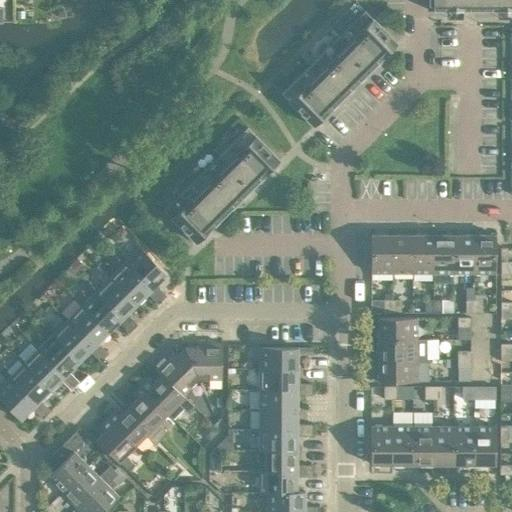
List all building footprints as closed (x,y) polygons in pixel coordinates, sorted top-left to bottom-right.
[(454,0),(427,0),(427,9),(429,9),(454,9),(454,0)] [(480,0),(454,0),(454,9),(480,9),(480,0)] [(504,0),(480,0),(480,9),(505,9),(504,0)] [(281,93),(313,126),(397,43),(364,10),(281,93)] [(163,210),(196,242),(279,159),(247,127),(163,210)] [(130,230),(123,236),(131,244),(137,237),(130,230)] [(392,273),(392,235),(371,235),(371,273),(392,273)] [(392,273),(413,273),(413,235),(392,235),(392,273)] [(413,273),(433,273),(433,235),(413,235),(413,273)] [(433,235),(433,273),(454,273),(454,235),(433,235)] [(454,273),(473,273),(474,235),(454,235),(454,273)] [(474,235),(473,273),(495,273),(495,235),(474,235)] [(140,248),(125,262),(152,290),(155,285),(166,274),(140,248)] [(501,270),(511,270),(511,261),(501,261),(501,270)] [(160,290),(155,285),(152,290),(125,262),(110,277),(137,304),(147,293),(152,299),(160,290)] [(511,278),(511,270),(501,270),(501,278),(511,278)] [(110,277),(96,291),(123,318),(126,314),(137,304),(110,277)] [(166,296),(160,290),(152,299),(158,304),(166,296)] [(126,314),(123,318),(96,291),(82,305),(108,332),(118,322),(123,328),(131,320),(126,314)] [(465,313),(473,313),(473,299),(465,299),(465,313)] [(473,313),(483,313),(482,299),(473,299),(473,313)] [(384,313),(393,313),(392,300),(384,300),(384,313)] [(392,300),(393,313),(401,313),(401,300),(392,300)] [(424,313),(433,313),(433,300),(425,300),(424,313)] [(433,300),(433,313),(441,313),(441,300),(433,300)] [(501,311),(511,311),(511,301),(501,301),(501,311)] [(97,343),(108,332),(82,305),(67,320),(94,347),(97,343)] [(378,339),(416,339),(416,318),(378,318),(378,339)] [(457,318),(457,327),(470,327),(470,318),(457,318)] [(102,348),(97,343),(94,347),(67,320),(52,334),(79,361),(89,351),(94,356),(102,348)] [(123,328),(129,333),(137,325),(131,320),(123,328)] [(79,361),(52,334),(38,349),(64,376),(68,372),(79,361)] [(426,360),(426,359),(426,339),(416,339),(378,339),(378,359),(426,360)] [(185,348),(198,379),(221,379),(221,343),(196,343),(196,348),(185,348)] [(500,352),(511,352),(511,343),(500,343),(500,352)] [(259,347),(259,370),(297,370),(297,354),(312,354),(312,347),(259,347)] [(94,356),(100,362),(108,354),(102,348),(94,356)] [(198,379),(185,348),(177,355),(173,352),(156,370),(160,375),(161,375),(181,395),(182,394),(198,379)] [(73,377),(68,372),(64,376),(38,349),(24,363),(50,389),(60,380),(65,384),(73,377)] [(457,360),(470,360),(470,350),(457,350),(457,360)] [(500,360),(511,360),(511,352),(500,352),(500,360)] [(428,360),(426,360),(378,359),(378,381),(428,381),(428,360)] [(39,400),(50,389),(24,363),(9,377),(35,404),(39,400)] [(259,370),(259,389),(297,389),(297,383),(297,370),(259,370)] [(182,394),(181,395),(161,375),(160,375),(152,383),(147,378),(140,385),(167,413),(173,418),(183,409),(187,413),(194,406),(182,395),(182,394)] [(39,400),(35,404),(9,377),(0,386),(0,399),(20,419),(31,408),(36,413),(44,405),(40,401),(39,400)] [(65,384),(71,390),(79,382),(73,377),(65,384)] [(297,395),(305,395),(305,384),(297,383),(297,389),(259,389),(259,409),(297,409),(297,395)] [(500,393),(511,392),(511,384),(500,384),(500,393)] [(157,423),(167,413),(140,385),(132,393),(137,398),(129,406),(161,438),(167,433),(157,423)] [(383,399),(392,399),(392,387),(383,386),(383,399)] [(433,399),(433,393),(433,386),(424,386),(424,399),(433,399)] [(442,399),(442,386),(433,386),(433,393),(433,399),(442,399)] [(473,393),(473,399),(495,399),(495,386),(482,387),(473,387),(473,393)] [(392,387),(392,399),(401,399),(401,387),(392,387)] [(473,399),(473,393),(473,387),(462,387),(462,399),(473,399)] [(511,401),(511,392),(500,393),(500,401),(511,401)] [(44,405),(36,413),(42,419),(50,411),(44,405)] [(114,411),(108,417),(135,445),(145,435),(155,445),(161,438),(129,406),(120,415),(114,411)] [(259,409),(259,430),(297,430),(297,424),(297,409),(259,409)] [(135,445),(108,417),(100,425),(105,430),(96,439),(128,471),(134,465),(125,455),(135,445)] [(220,432),(210,423),(202,431),(212,440),(220,432)] [(297,436),(305,436),(305,424),(297,424),(297,430),(259,430),(259,450),(297,451),(297,436)] [(500,433),(511,433),(511,425),(500,425),(500,433)] [(392,464),(392,426),(370,426),(370,464),(392,464)] [(392,464),(413,464),(413,426),(392,426),(392,464)] [(413,464),(433,464),(433,426),(413,426),(413,464)] [(433,426),(433,464),(453,464),(453,426),(433,426)] [(473,426),(453,426),(453,464),(473,464),(473,426)] [(473,426),(473,464),(495,464),(495,426),(473,426)] [(62,492),(88,466),(78,455),(89,445),(75,431),(45,461),(54,470),(47,477),(62,492)] [(511,442),(511,433),(500,433),(500,443),(511,442)] [(259,450),(259,471),(297,471),(297,465),(297,451),(259,450)] [(209,470),(221,470),(221,459),(213,451),(208,455),(209,470)] [(305,477),(305,465),(297,465),(297,471),(259,471),(259,492),(267,492),(267,491),(296,491),(296,476),(305,477)] [(500,475),(505,475),(511,474),(511,465),(499,465),(500,475)] [(62,492),(76,507),(103,480),(99,476),(88,466),(62,492)] [(109,466),(104,471),(112,479),(117,474),(109,466)] [(104,471),(99,476),(103,480),(76,507),(81,511),(101,511),(118,496),(107,484),(112,479),(104,471)] [(267,492),(267,511),(282,511),(304,511),(304,507),(304,491),(296,491),(267,491),(267,492)]
